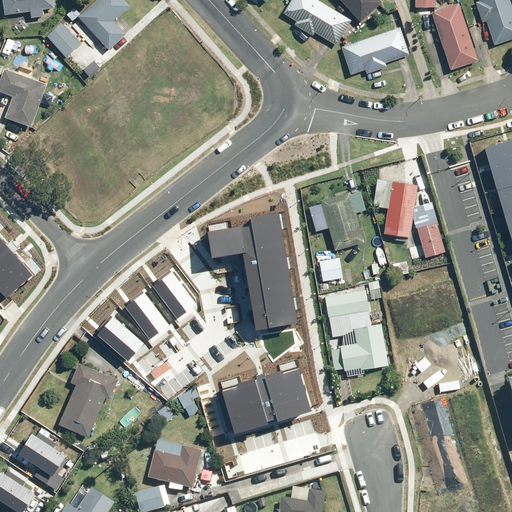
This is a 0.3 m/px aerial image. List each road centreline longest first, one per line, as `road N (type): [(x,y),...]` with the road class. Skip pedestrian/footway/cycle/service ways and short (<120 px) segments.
road 1 (residential): [(511,95),(440,116),(377,120),(300,98)]
road 2 (residential): [(163,213),(215,275),(225,326),(161,374)]
road 3 (tertiary): [(300,98),(163,213)]
road 4 (tertiary): [(92,271),(55,307),(0,388)]
road 5 (tertiary): [(300,98),(208,0)]
road 6 (residential): [(0,175),(92,271)]
